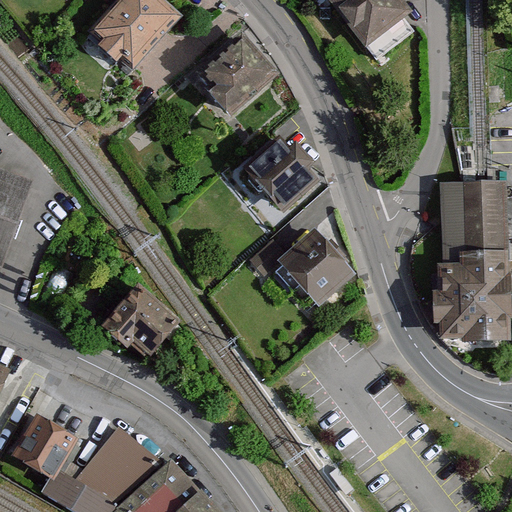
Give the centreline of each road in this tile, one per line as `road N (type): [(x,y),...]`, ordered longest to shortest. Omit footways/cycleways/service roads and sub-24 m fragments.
road 1 (unclassified): [(0,322),(172,407),(220,454),(258,511)]
road 2 (residential): [(367,236),(328,116),(252,0)]
road 3 (residential): [(367,236),(392,216),(429,151),(434,0)]
road 4 (residential): [(511,407),(480,402),(435,372),(408,335),(367,236)]
